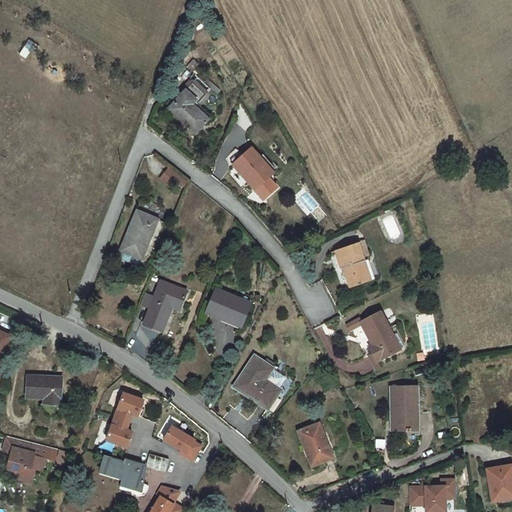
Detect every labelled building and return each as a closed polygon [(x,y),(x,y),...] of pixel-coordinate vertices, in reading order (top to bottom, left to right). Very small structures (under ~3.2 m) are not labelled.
[(177,102),(196,78),(191,74),(176,91),(170,97),(177,102)] [(196,78),(177,102),(166,115),(195,139),(211,119),(193,106),(198,100),(203,103),(213,92),(196,78)] [(235,164),(258,190),(273,178),(260,161),(263,159),(254,148),(235,164)] [(276,175),(263,159),(260,161),(273,178),(276,175)] [(158,179),(174,192),(184,179),(169,166),(158,179)] [(157,211),(168,219),(172,213),(180,219),(183,214),(165,201),(157,211)] [(136,211),(120,249),(141,258),(144,251),(158,219),(136,211)] [(371,281),(360,243),(338,249),(343,267),(346,266),(352,285),(371,281)] [(141,258),(120,249),(118,252),(120,255),(136,263),(139,261),(141,258)] [(187,292),(163,282),(157,296),(145,291),(140,305),(152,310),(145,325),(162,332),(173,308),(175,303),(181,304),(187,292)] [(216,291),(208,311),(242,325),(250,304),(216,291)] [(393,339),(383,315),(364,323),(365,325),(374,346),(371,347),(378,362),(396,354),(389,340),(393,339)] [(357,321),(349,324),(352,330),(360,327),(357,321)] [(0,332),(1,330),(0,329),(0,361),(1,362),(13,335),(7,333),(6,335),(0,332)] [(399,353),(393,339),(389,340),(396,354),(399,353)] [(273,371),(257,358),(236,386),(267,410),(280,392),(276,388),(280,380),(270,374),(273,371)] [(452,386),(448,368),(443,369),(446,387),(452,386)] [(57,376),(29,374),(28,396),(46,397),(46,401),(62,402),(63,380),(56,379),(57,376)] [(420,434),(419,386),(390,387),(391,434),(420,434)] [(145,400),(125,393),(108,439),(128,447),(133,431),(128,429),(134,413),(139,415),(145,400)] [(196,439),(173,425),(165,438),(183,449),(188,452),(186,454),(194,459),(203,445),(195,440),(196,439)] [(321,425),(299,432),(311,467),(332,460),(321,425)] [(33,441),(8,434),(5,446),(12,448),(12,449),(14,452),(13,454),(10,454),(8,465),(14,466),(17,471),(16,476),(24,478),(23,481),(33,483),(37,468),(43,469),(46,456),(36,454),(37,452),(31,450),(33,441)] [(53,446),(33,441),(31,450),(37,452),(36,454),(46,456),(50,457),(53,446)] [(66,455),(59,452),(56,461),(63,464),(66,455)] [(170,459),(151,453),(147,465),(147,466),(166,472),(170,459)] [(122,484),(139,489),(140,489),(141,489),(142,488),(143,488),(143,486),(147,466),(147,465),(126,458),(125,461),(121,460),(106,455),(101,471),(124,478),(122,484)] [(511,499),(511,467),(488,470),(492,503),(511,499)] [(157,493),(161,496),(168,485),(163,484),(157,493)] [(168,485),(161,496),(175,503),(176,502),(180,496),(179,488),(168,485)] [(175,503),(161,496),(151,511),(182,511),(184,509),(175,503)] [(434,509),(402,510),(402,511),(447,511),(448,503),(434,503),(434,509)]
